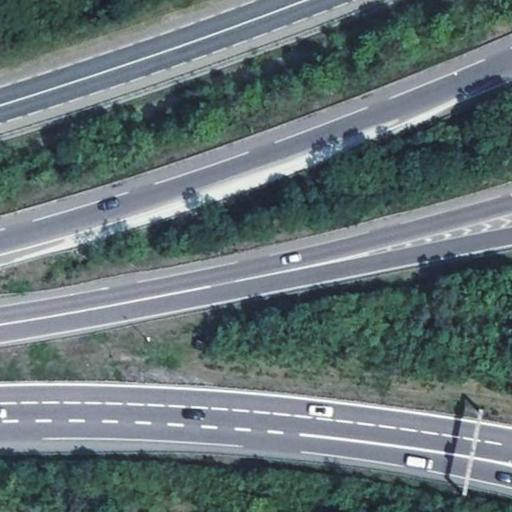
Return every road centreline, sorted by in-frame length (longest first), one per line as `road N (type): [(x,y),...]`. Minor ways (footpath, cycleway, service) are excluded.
road 1 (motorway): [(511,64),(289,151),(0,241)]
road 2 (motorway): [(368,253),(0,323)]
road 3 (secondary): [(0,103),(306,0)]
road 4 (motorway): [(0,401),(301,416)]
road 5 (motorway): [(301,416),(511,477)]
road 6 (motorway): [(301,416),(511,445)]
road 7 (motorway): [(511,208),(368,253)]
road 8 (motorway): [(511,236),(368,253)]
